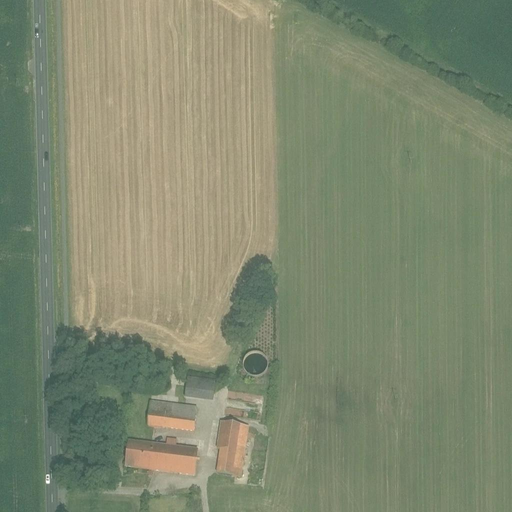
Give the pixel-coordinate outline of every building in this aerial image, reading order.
[(243,366),(244,370),(246,373),(250,375),(253,376),(257,376),(261,375),(265,372),(267,368),(268,364),(267,360),(265,356),(261,353),(257,351),(253,351),(249,353),(246,355),(244,359),(242,362),(243,366)] [(216,380),(187,377),(184,398),(213,401),(216,380)] [(197,407),(150,401),(146,426),(194,432),(197,407)] [(250,426),(220,422),(216,449),(220,449),(216,473),(242,477),(250,426)] [(166,444),(128,440),(124,467),(195,476),(198,449),(176,446),(177,439),(167,438),(166,444)]
